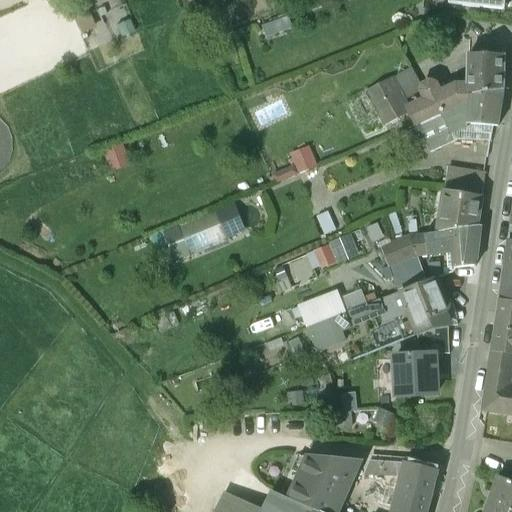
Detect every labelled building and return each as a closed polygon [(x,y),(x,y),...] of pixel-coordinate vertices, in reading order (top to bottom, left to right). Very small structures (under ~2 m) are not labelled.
[(448,0),(448,5),(505,11),(505,0),(448,0)] [(504,53),(470,53),(469,95),(503,90),(504,53)] [(425,122),(445,113),(463,104),(469,103),(469,79),(458,79),(444,86),(441,79),(432,76),(423,81),(421,89),(424,95),(407,104),(417,126),(420,125),(425,122)] [(399,90),(386,96),(397,119),(410,112),(399,90)] [(503,90),(469,95),(469,103),(463,104),(445,113),(458,140),(489,141),(492,125),(497,126),(503,90)] [(425,122),(420,125),(430,151),(458,140),(445,113),(425,122)] [(484,174),(449,168),(446,192),(481,197),(484,174)] [(481,197),(446,192),(435,233),(459,230),(459,229),(476,226),(481,197)] [(174,257),(248,233),(239,205),(165,229),(174,257)] [(476,226),(459,229),(459,230),(435,233),(424,235),(428,255),(454,252),(454,268),(475,265),(480,226),(476,226)] [(424,235),(410,236),(382,247),(390,266),(415,256),(428,255),(424,235)] [(344,239),(309,249),(315,268),(350,258),(344,239)] [(511,241),(508,241),(500,301),(511,302),(511,241)] [(436,279),(378,301),(381,314),(384,320),(408,312),(412,323),(399,329),(404,340),(417,335),(431,329),(448,326),(446,314),(448,309),(436,279)] [(378,301),(308,328),(318,351),(347,340),(343,331),(352,327),(352,325),(381,314),(378,301)] [(511,302),(500,301),(496,320),(492,353),(511,355),(511,302)] [(449,354),(448,326),(431,329),(417,335),(418,355),(435,355),(449,354)] [(511,377),(511,355),(492,353),(483,412),(511,416),(511,387),(511,377)] [(395,357),(397,396),(437,394),(435,355),(418,355),(395,357)] [(362,462),(295,455),(273,503),(307,508),(314,511),(339,511),(359,471),(370,475),(404,475),(406,466),(362,462)] [(426,511),(436,473),(406,466),(404,475),(399,493),(395,492),(394,498),(398,499),(394,511),(426,511)] [(511,511),(511,480),(500,476),(489,505),(509,511),(511,511)] [(216,511),(265,511),(267,510),(228,489),(216,511)] [(273,503),(271,503),(267,510),(265,511),(314,511),(307,508),(273,503)]
